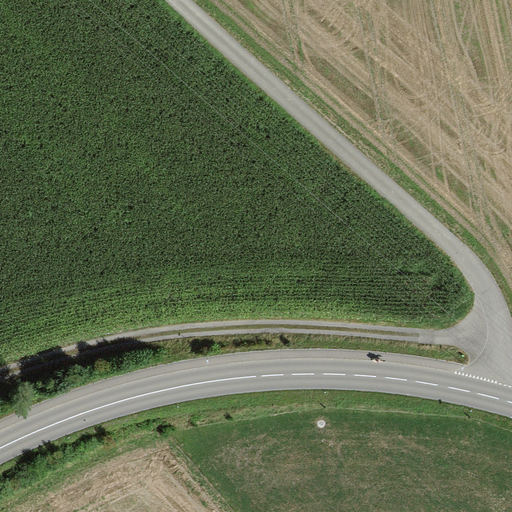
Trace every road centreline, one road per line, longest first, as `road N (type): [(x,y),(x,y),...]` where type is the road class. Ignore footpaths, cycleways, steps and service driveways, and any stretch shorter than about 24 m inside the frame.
road 1 (residential): [(177,0),(475,271),(503,337),(495,397)]
road 2 (track): [(503,337),(228,324),(147,333),(0,375)]
road 3 (tertiary): [(0,447),(96,407),(229,378),(349,373),(495,397)]
